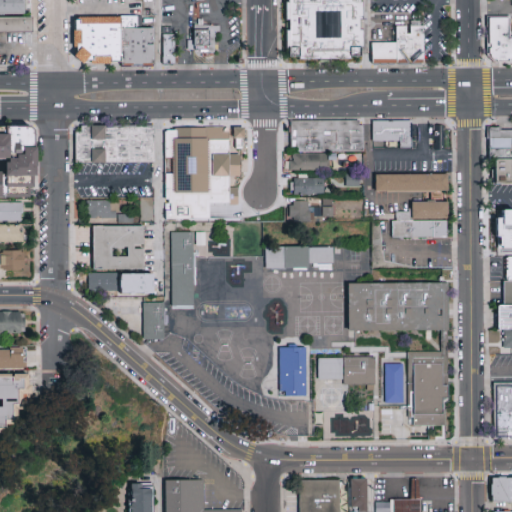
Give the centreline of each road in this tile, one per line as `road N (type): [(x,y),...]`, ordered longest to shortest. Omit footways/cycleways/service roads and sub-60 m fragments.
road 1 (secondary): [(56,300),(244,451),(304,464),(471,462)]
road 2 (tertiary): [(471,462),(469,110)]
road 3 (primary): [(53,108),(263,108)]
road 4 (primary): [(469,78),(262,78)]
road 5 (residential): [(53,108),(56,300)]
road 6 (primary): [(227,79),(53,80)]
